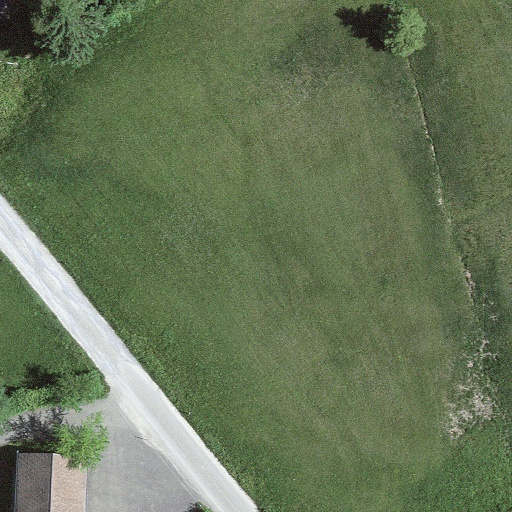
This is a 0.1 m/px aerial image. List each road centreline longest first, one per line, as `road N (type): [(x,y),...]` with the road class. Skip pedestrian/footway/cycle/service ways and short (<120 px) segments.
road 1 (unclassified): [(238,511),(0,220)]
road 2 (track): [(0,435),(144,398)]
